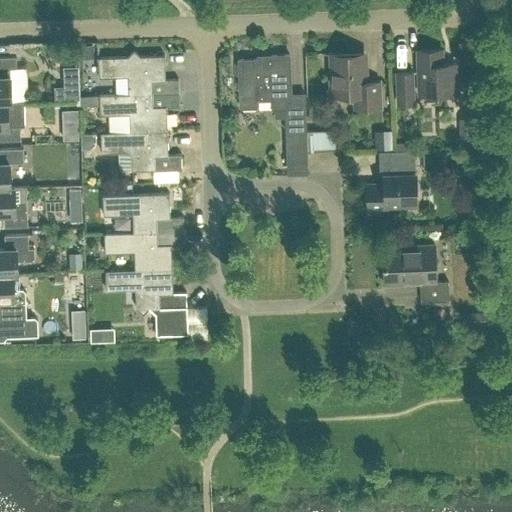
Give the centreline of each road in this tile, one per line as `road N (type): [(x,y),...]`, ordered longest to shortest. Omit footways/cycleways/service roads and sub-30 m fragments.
road 1 (residential): [(210,185),(213,275),(222,299),(243,307),(317,304),(337,278),(334,195),(318,183)]
road 2 (residential): [(207,23),(444,15),(461,0)]
road 3 (residential): [(0,31),(207,23)]
road 4 (residential): [(207,23),(210,185)]
